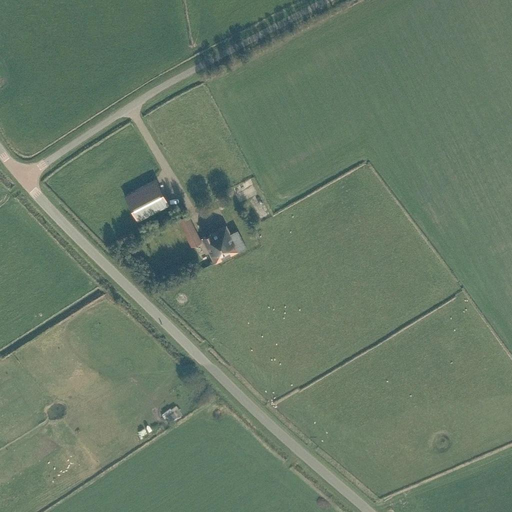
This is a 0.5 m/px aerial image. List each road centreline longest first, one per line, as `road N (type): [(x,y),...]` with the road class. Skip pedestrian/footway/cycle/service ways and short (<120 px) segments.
road 1 (unclassified): [(368,511),(260,416),(22,176)]
road 2 (unclassified): [(22,176),(202,62),(323,0)]
